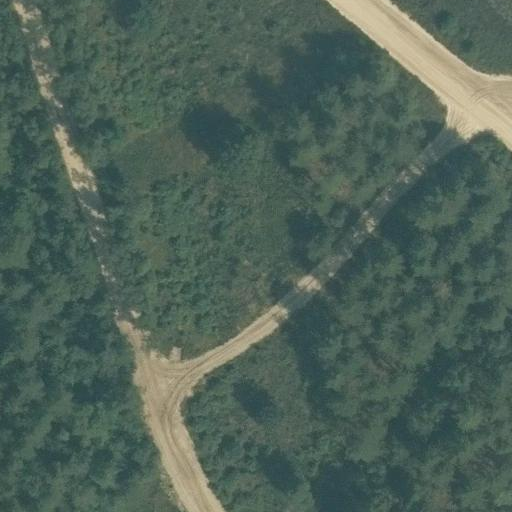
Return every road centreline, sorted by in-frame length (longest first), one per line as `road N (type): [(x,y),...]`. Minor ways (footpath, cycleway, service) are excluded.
road 1 (unknown): [(148,383),(226,347),(311,276),(401,191),(468,94)]
road 2 (unknown): [(21,0),(148,383)]
road 3 (track): [(511,130),(350,0)]
road 4 (unknown): [(148,383),(167,444),(206,511)]
